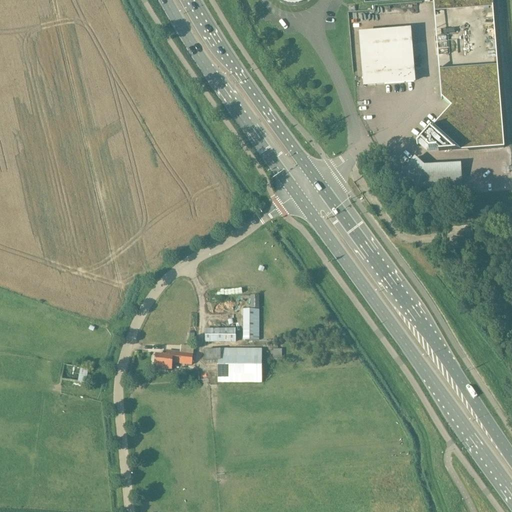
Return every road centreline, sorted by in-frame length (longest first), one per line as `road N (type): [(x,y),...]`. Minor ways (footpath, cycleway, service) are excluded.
road 1 (unclassified): [(129,511),(120,386),(137,324),(168,278),(299,198)]
road 2 (secondary): [(299,198),(511,489)]
road 3 (secondary): [(511,454),(319,185)]
road 4 (secondary): [(165,0),(299,198)]
road 5 (secondary): [(319,185),(190,0)]
